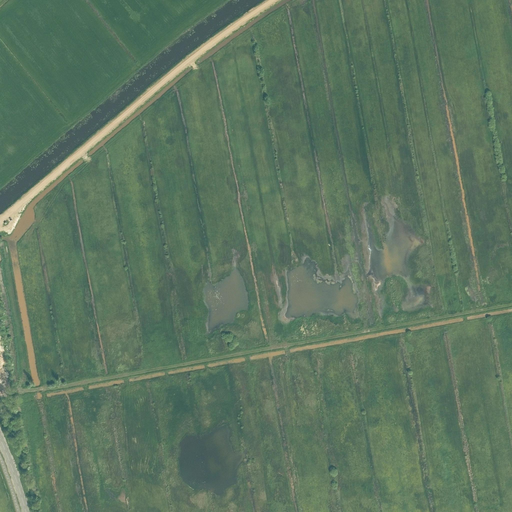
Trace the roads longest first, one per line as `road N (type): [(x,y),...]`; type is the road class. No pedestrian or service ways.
road 1 (track): [(0,393),(511,304)]
road 2 (track): [(0,220),(213,39),(272,0)]
